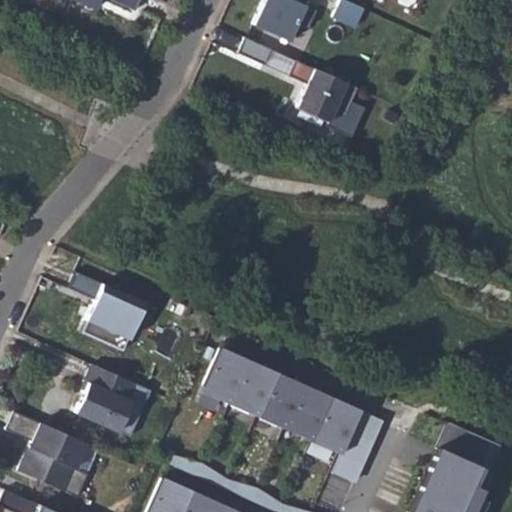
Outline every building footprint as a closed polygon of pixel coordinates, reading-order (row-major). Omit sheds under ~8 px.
[(138,0),(73,0),(93,9),(97,0),(110,0),(134,10),(138,0)] [(305,0),(261,0),(251,24),(287,40),(295,22),(307,27),(314,10),(303,5),(305,0)] [(511,3),(500,26),(511,46),(511,3)] [(270,49),(243,37),(236,53),(263,65),(270,49)] [(356,88),(294,60),(287,76),(306,84),(295,108),(327,122),(333,109),(345,114),(356,88)] [(143,302),(74,271),(67,287),(93,299),(84,319),(85,320),(80,331),(122,350),(127,338),(128,339),(143,302)] [(336,453),(356,409),(217,346),(200,385),(215,392),(213,397),(226,403),(229,398),(242,404),(240,409),(254,416),(256,410),(270,416),(267,422),(281,428),(283,422),(297,428),(295,434),(308,440),(311,434),(324,440),(322,446),(336,453)] [(150,390),(91,363),(83,381),(86,383),(73,411),(129,436),(150,390)] [(356,409),(336,453),(328,471),(352,482),(380,420),(356,409)] [(84,442),(12,410),(4,428),(30,440),(17,470),(76,496),(87,473),(73,467),(84,442)] [(499,445),(446,421),(435,448),(487,472),(499,445)] [(487,472),(435,448),(407,511),(469,511),(471,509),(476,496),(487,472)] [(181,457),(170,454),(167,463),(176,467),(181,457)] [(181,457),(176,467),(212,483),(216,473),(200,462),(181,457)] [(225,479),(216,473),(212,483),(221,488),(225,479)] [(238,511),(160,476),(142,511),(238,511)] [(236,482),(225,479),(221,488),(231,492),(236,482)] [(236,482),(231,492),(266,508),(271,497),(254,487),(236,482)] [(34,511),(38,504),(3,488),(0,494),(0,505),(14,511),(34,511)] [(479,511),(485,500),(476,496),(471,509),(477,511),(479,511)] [(271,497),(266,508),(275,511),(280,503),(271,497)] [(287,511),(290,507),(280,503),(275,511),(287,511)]
